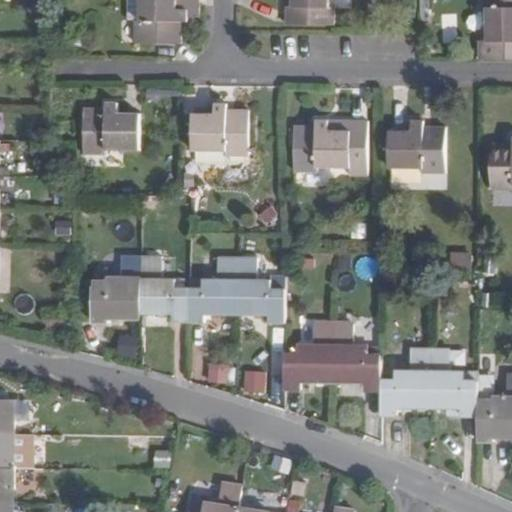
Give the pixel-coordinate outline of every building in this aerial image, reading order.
[(142,22),(142,0),(129,0),(130,22),(137,22),(142,22)] [(178,10),(177,0),(142,0),(142,22),(137,22),(137,45),(183,45),(183,23),(189,23),(190,10),(178,10)] [(294,0),(295,7),(288,7),(287,25),(336,26),(336,7),(330,7),(329,0),(294,0)] [(511,0),(484,0),(485,10),(490,10),(490,41),(482,40),(482,60),(511,60),(511,0)] [(178,105),(179,89),(165,89),(165,105),(178,105)] [(108,99),(108,108),(86,108),(86,152),(108,153),(108,148),(141,148),(140,112),(120,111),(120,99),(108,99)] [(226,156),(252,156),(252,111),(230,111),(230,105),(216,104),(216,115),(194,115),(194,152),(226,152),(226,156)] [(321,172),(321,168),(361,168),(361,175),(379,175),(380,121),(319,121),(318,128),(296,127),(296,130),(291,130),(291,147),(298,147),(298,172),(321,172)] [(422,173),(448,173),(448,128),(427,128),(427,122),(413,122),(413,132),(391,133),(391,168),(422,169),(422,173)] [(511,144),(492,145),(492,190),(511,190),(511,144)] [(475,270),(474,252),(454,253),(454,270),(475,270)] [(112,323),(112,314),(144,314),(144,256),(123,256),(124,280),(108,280),(109,289),(94,288),(94,322),(112,323)] [(174,314),(175,323),(192,323),(192,279),(163,280),(163,257),(144,256),(144,314),(174,314)] [(208,323),(208,315),(240,315),(241,257),(220,257),(220,280),(192,279),(192,323),(208,323)] [(259,280),(259,257),(241,257),(240,315),(270,315),(270,323),(288,323),(288,277),(274,277),(275,280),(259,280)] [(372,282),(381,266),(364,257),(356,273),(372,282)] [(194,324),(193,376),(206,376),(207,324),(194,324)] [(304,390),(304,381),(334,381),(335,325),(316,325),(316,347),(301,347),(301,356),(287,356),(287,389),(304,390)] [(357,347),(356,325),(335,325),(334,381),(367,382),(367,390),(383,390),(383,381),(383,357),(371,357),(371,347),(357,347)] [(469,340),(477,339),(478,330),(469,330),(469,340)] [(401,406),(432,406),(432,350),(411,350),(411,373),(398,373),(398,381),(383,381),(383,390),(383,416),(401,415),(401,406)] [(452,374),(452,350),(432,350),(432,406),(463,406),(463,415),(480,415),(481,375),(479,374),(452,374)] [(210,363),(209,383),(231,384),(232,363),(210,363)] [(268,394),(269,371),(247,370),(246,394),(268,394)] [(496,375),(481,375),(480,415),(479,441),(497,441),(497,433),(511,432),(511,376),(510,377),(509,398),(497,398),(496,375)] [(0,435),(4,436),(4,421),(16,421),(16,399),(0,398),(0,435)] [(54,421),(39,422),(39,432),(54,431),(54,421)] [(0,466),(16,466),(16,469),(32,470),(33,445),(16,445),(3,445),(4,436),(0,435),(0,466)] [(33,445),(32,436),(4,436),(3,445),(33,445)] [(16,469),(16,466),(0,466),(0,503),(3,503),(3,489),(16,489),(16,469)] [(220,504),(192,500),(189,511),(240,511),(241,508),(244,485),(223,482),(220,504)]
